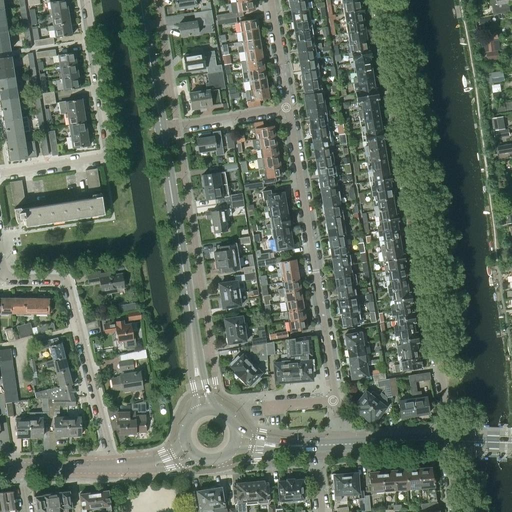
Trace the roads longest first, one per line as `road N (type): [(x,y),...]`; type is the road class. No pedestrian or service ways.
road 1 (residential): [(378,0),(446,441)]
road 2 (residential): [(340,444),(285,108)]
road 3 (secondary): [(203,409),(161,127)]
road 4 (residential): [(86,0),(110,150),(0,174)]
road 5 (residential): [(111,467),(65,279),(3,277)]
road 6 (secondary): [(161,127),(140,0)]
road 7 (residential): [(161,127),(285,108)]
